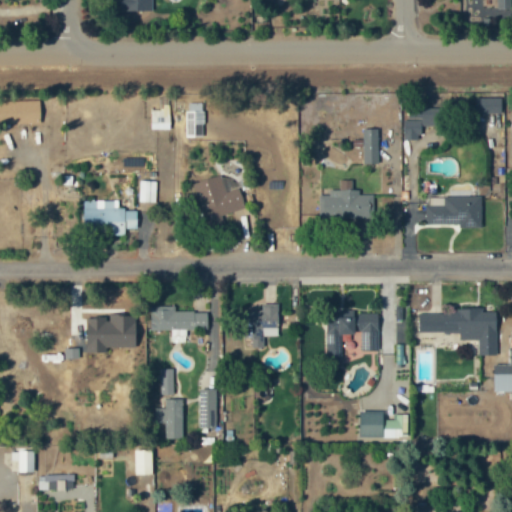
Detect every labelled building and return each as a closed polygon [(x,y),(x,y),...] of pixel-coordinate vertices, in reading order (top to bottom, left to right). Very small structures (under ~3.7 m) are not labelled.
[(152,0),(117,0),(118,12),(153,11),(152,0)] [(497,108),(497,93),(472,93),(472,108),(497,108)] [(0,117),(36,117),(35,95),(0,95),(0,117)] [(184,97),(198,97),(199,131),(182,132),(181,105),(184,105),(184,97)] [(147,124),(166,124),(166,100),(159,100),(159,105),(147,105),(147,124)] [(404,103),(444,103),(444,121),(418,121),(418,114),(418,113),(404,113),(404,103)] [(418,114),(400,114),(400,134),(414,134),(414,129),(418,129),(418,121),(418,114)] [(359,142),(359,159),(374,159),(373,123),(359,123),(359,133),(350,133),(350,142),(359,142)] [(59,179),(68,179),(69,170),(59,170),(59,179)] [(202,215),(200,215),(188,179),(217,170),(222,186),(235,182),(241,202),(217,210),(220,217),(204,222),(202,215)] [(355,189),(355,184),(348,184),(348,174),(335,174),(335,184),(325,184),(325,190),(315,190),(315,209),(315,213),(370,212),(370,192),(370,189),(355,189)] [(135,197),(152,197),(152,176),(136,175),(135,197)] [(478,222),(478,193),(478,190),(440,191),(440,192),(440,199),(424,200),(421,200),(422,219),(456,219),(456,222),(478,222)] [(440,192),(424,192),(424,200),(440,199),(440,192)] [(121,206),(133,206),(133,223),(121,223),(121,230),(95,230),(95,226),(79,226),(79,195),(92,195),(92,203),(114,203),(121,203),(121,206)] [(114,203),(114,195),(92,195),(92,203),(114,203)] [(274,298),(274,322),(260,322),(260,331),(260,342),(248,342),(248,332),(240,332),(240,316),(233,316),(233,304),(258,304),(258,298),(274,298)] [(167,326),(146,326),(146,300),(171,300),(171,305),(190,305),(190,307),(203,307),(203,325),(183,326),(183,331),(167,331),(167,326)] [(440,326),(415,327),(415,309),(440,309),(440,307),(451,307),(451,302),(479,302),(479,307),(492,306),(492,350),(475,350),(475,334),(457,334),(457,328),(440,328),(440,326)] [(374,325),(372,325),(358,325),(351,325),(351,329),(338,329),(338,345),(321,345),(321,312),(334,312),(334,305),(351,305),(351,311),(354,311),(354,308),(374,308),(374,325)] [(59,318),(75,318),(75,329),(59,329),(59,318)] [(274,322),(274,331),(260,331),(260,322),(274,322)] [(372,325),(372,345),(358,345),(358,325),(372,325)] [(60,342),(75,343),(75,353),(59,353),(60,342)] [(511,386),(511,359),(489,359),(489,386),(511,386)] [(169,389),(169,363),(156,363),(156,389),(169,389)] [(196,422),(212,422),(212,383),(196,383),(196,422)] [(161,418),(151,418),(151,403),(161,403),(161,393),(179,394),(178,434),(161,434),(161,418)] [(383,410),(360,410),(359,437),(407,437),(407,414),(393,413),(393,419),(383,419),(383,410)] [(134,474),(152,474),(152,449),(134,450),(134,474)] [(34,471),(33,450),(11,450),(11,471),(34,471)] [(37,489),(73,489),(73,474),(38,474),(37,489)]
